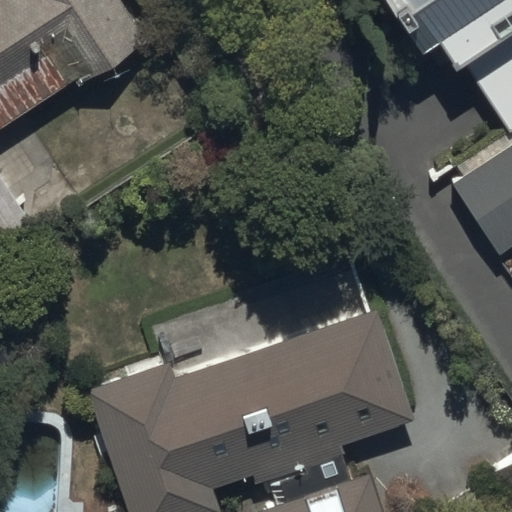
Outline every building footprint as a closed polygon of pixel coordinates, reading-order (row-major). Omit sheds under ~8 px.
[(0,0),(0,116),(139,29),(121,0),(0,0)] [(455,47),(506,123),(511,119),(511,0),(391,0),(415,35),(431,25),(448,51),(455,47)] [(511,135),(451,175),(497,246),(511,236),(511,135)] [(0,179),(0,235),(25,219),(0,179)] [(0,296),(0,351),(25,335),(0,296)] [(83,379),(127,511),(187,511),(211,504),(205,487),(265,467),(274,493),(254,500),(257,511),(384,511),(369,466),(344,475),(331,438),(409,411),(373,302),(172,369),(166,351),(83,379)]
